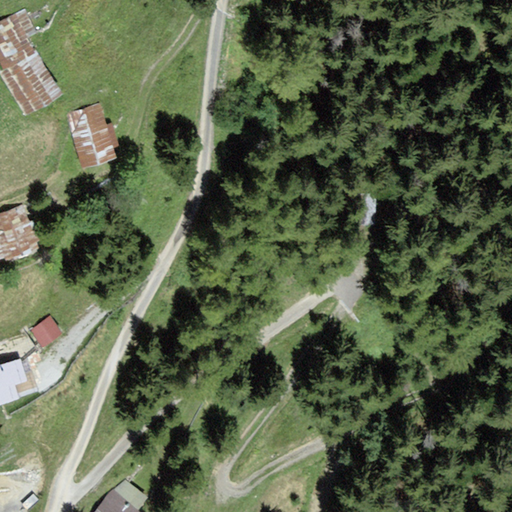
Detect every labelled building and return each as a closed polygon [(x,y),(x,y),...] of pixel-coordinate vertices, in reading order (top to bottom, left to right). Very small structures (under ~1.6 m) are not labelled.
[(35,29),(23,9),(0,23),(0,50),(11,67),(3,72),(27,110),(58,91),(24,36),(35,29)] [(101,127),(97,109),(74,114),(85,161),(114,154),(111,142),(115,141),(111,125),(101,127)] [(43,253),(24,206),(0,215),(0,229),(5,242),(0,244),(0,268),(0,270),(43,253)] [(60,333),(51,319),(34,329),(43,344),(60,333)] [(23,381),(18,363),(0,368),(0,402),(17,397),(13,384),(23,381)] [(112,493),(98,511),(134,511),(144,497),(127,484),(117,497),(112,493)]
